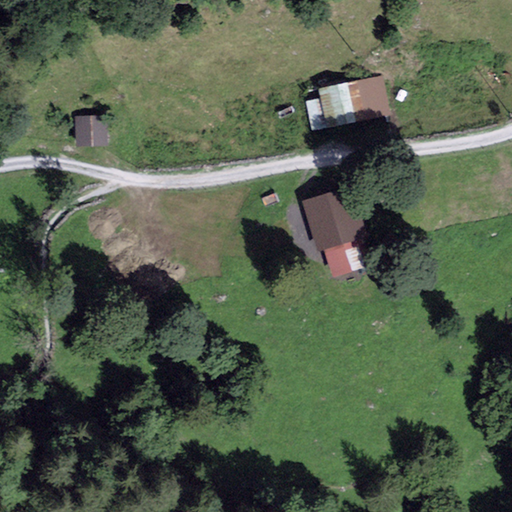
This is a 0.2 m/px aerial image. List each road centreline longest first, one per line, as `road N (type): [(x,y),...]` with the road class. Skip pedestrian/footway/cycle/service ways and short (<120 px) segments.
road 1 (track): [(511,133),(190,186),(132,180)]
road 2 (track): [(132,180),(62,163),(0,165)]
